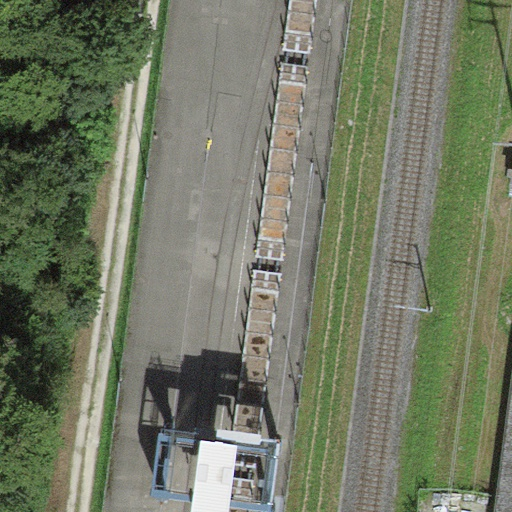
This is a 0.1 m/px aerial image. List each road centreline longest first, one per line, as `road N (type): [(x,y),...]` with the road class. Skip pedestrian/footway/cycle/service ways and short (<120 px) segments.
road 1 (track): [(82,511),(156,0)]
road 2 (track): [(178,511),(234,0)]
